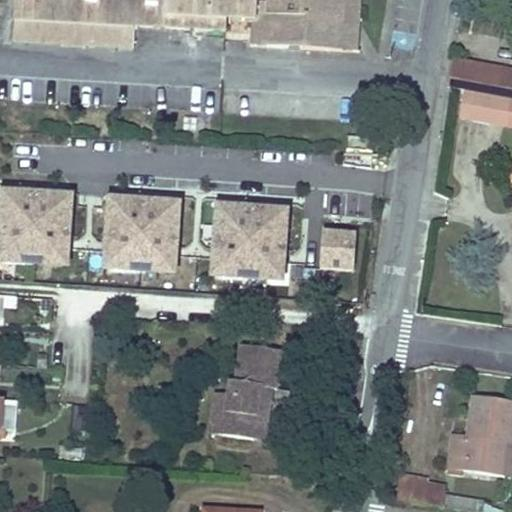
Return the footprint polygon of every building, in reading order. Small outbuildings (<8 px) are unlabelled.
[(14,0),(12,42),(134,49),(135,26),(227,32),(227,19),(257,20),(258,0),(14,0)] [(346,0),(270,0),(270,3),(267,47),(343,52),(346,0)] [(346,0),(343,52),(355,53),(358,0),(346,0)] [(267,47),(270,3),(265,3),(258,3),(257,20),(256,47),(262,48),(267,47)] [(511,99),(511,72),(454,61),(450,86),(511,99)] [(511,105),(459,94),(456,117),(511,129),(511,105)] [(196,131),(197,119),(185,118),(184,131),(196,131)] [(0,264),(73,269),(78,196),(1,190),(0,210),(0,264)] [(181,280),(187,204),(111,198),(106,274),(181,280)] [(288,286),(293,210),(219,206),(215,281),(288,286)] [(328,239),(323,277),(359,279),(358,242),(328,239)] [(263,399),(264,389),(272,390),(276,391),(282,353),(242,347),(236,383),(231,383),(229,397),(223,437),(254,441),(257,419),(268,420),(270,400),(263,399)] [(270,400),(272,390),(264,389),(263,399),(270,400)] [(223,437),(229,397),(216,395),(211,435),(223,437)] [(501,448),(502,443),(505,443),(511,444),(511,402),(473,398),(468,438),(453,436),(448,471),(500,478),(504,448),(501,448)] [(15,433),(16,402),(3,402),(1,432),(15,433)] [(264,442),(268,420),(257,419),(254,441),(264,442)] [(511,479),(511,444),(505,443),(502,443),(501,448),(504,448),(500,478),(511,479)] [(82,459),(83,450),(66,449),(65,458),(82,459)] [(427,485),(428,481),(400,477),(398,502),(424,507),(427,485)] [(443,509),(445,496),(446,489),(427,485),(424,507),(443,509)] [(459,511),(483,511),(485,501),(445,496),(443,509),(459,511)]
